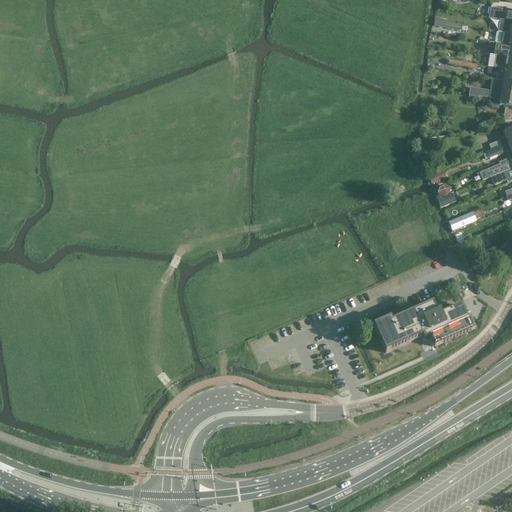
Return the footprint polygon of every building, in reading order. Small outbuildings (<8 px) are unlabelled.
[(489,16),(489,19),(511,22),(511,15),(501,14),(502,10),(501,10),(491,9),(491,8),(490,8),(490,9),(488,9),(487,15),(489,16)] [(511,34),(511,22),(489,19),(488,26),(498,27),(498,28),(511,30),(511,35),(511,34)] [(434,21),(433,26),(462,31),(463,26),(434,21)] [(511,47),(511,34),(511,35),(497,32),(495,45),(509,47),(511,47)] [(511,59),(511,47),(509,47),(495,45),(489,44),(488,49),(495,50),(494,56),(502,58),(503,53),(508,54),(507,59),(511,59)] [(511,59),(507,59),(502,58),(494,56),(490,56),(488,68),(505,71),(511,71),(511,59)] [(477,66),(449,61),(448,65),(476,70),(477,66)] [(511,83),(511,71),(505,71),(488,68),(487,73),(497,75),(496,81),(503,82),(511,83)] [(511,83),(503,82),(496,81),(492,80),(490,92),(501,94),(511,96),(511,83)] [(487,99),(488,92),(480,91),(470,89),(468,97),(479,99),(479,98),(487,99)] [(511,108),(511,96),(501,94),(490,92),(488,99),(493,100),(492,107),(499,108),(499,106),(505,107),(511,108)] [(511,108),(505,107),(503,118),(504,122),(511,121),(511,108)] [(507,145),(511,143),(511,129),(502,134),(505,139),(499,141),(499,142),(489,146),(492,152),(507,145)] [(511,143),(507,145),(492,152),(485,154),(487,159),(497,155),(498,156),(510,151),(511,156),(511,143)] [(511,169),(511,156),(498,162),(500,165),(489,170),(492,177),(492,178),(511,169)] [(511,169),(492,178),(495,185),(507,180),(508,184),(511,181),(511,169)] [(428,179),(431,186),(446,179),(443,172),(428,179)] [(442,197),(444,198),(448,196),(450,190),(445,188),(439,191),(437,195),(439,196),(438,197),(442,199),(442,197)] [(452,195),(437,202),(440,209),(455,203),(452,195)] [(450,222),(452,226),(455,233),(473,225),(469,214),(450,222)] [(480,237),(471,241),(475,251),(485,247),(480,237)] [(391,318),(373,326),(386,354),(422,338),(423,341),(430,338),(434,348),(475,329),(470,318),(467,320),(461,307),(441,315),(440,312),(437,314),(432,304),(392,322),(391,318)] [(385,316),(372,321),(374,325),(387,319),(385,316)]
